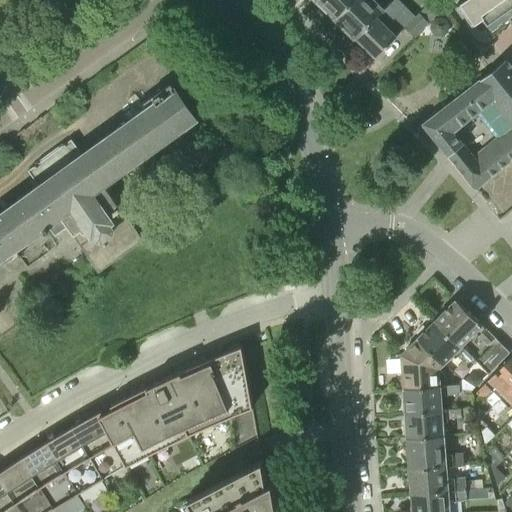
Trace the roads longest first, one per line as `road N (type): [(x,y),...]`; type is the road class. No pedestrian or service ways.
road 1 (residential): [(0,447),(207,335),(335,290)]
road 2 (residential): [(329,220),(298,108),(262,45),(219,0)]
road 3 (residential): [(354,511),(335,290)]
road 4 (residential): [(511,320),(408,230),(329,220)]
road 5 (residential): [(0,120),(163,0)]
